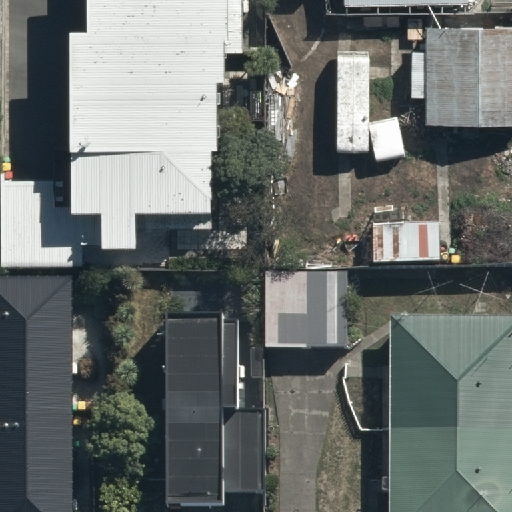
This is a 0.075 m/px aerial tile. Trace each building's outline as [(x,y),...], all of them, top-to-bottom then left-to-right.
[(93,0),(93,32),(79,32),(79,216),(110,216),(110,252),(143,252),(143,216),(219,216),(219,153),(226,153),(226,86),(232,86),(232,70),(249,70),(248,0),(93,0)] [(511,33),(427,34),(427,133),(511,132),(511,33)] [(73,511),(72,276),(0,276),(0,511),(73,511)] [(351,277),(267,276),(268,352),(350,353),(351,277)] [(223,314),(168,314),(169,506),(184,506),(184,511),(228,511),(229,505),(269,506),(270,419),(240,419),(241,329),(223,329),(223,314)] [(511,511),(511,323),(393,323),(394,511),(511,511)]
